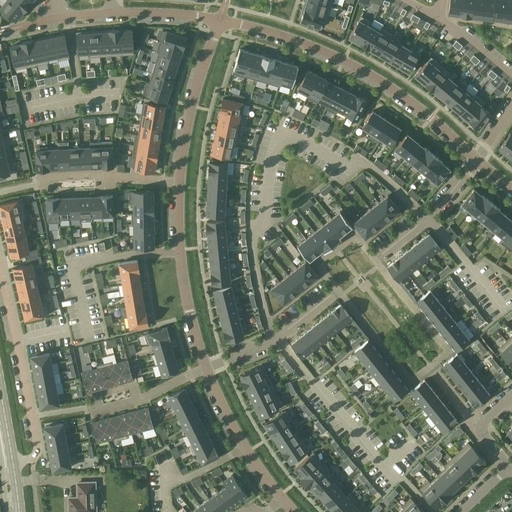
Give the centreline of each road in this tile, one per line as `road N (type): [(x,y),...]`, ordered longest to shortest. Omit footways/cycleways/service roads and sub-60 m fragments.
road 1 (residential): [(218,21),(191,105),(179,183),(179,252),(205,368)]
road 2 (residential): [(218,21),(349,63),(476,160)]
road 3 (residential): [(14,470),(37,450),(0,266)]
road 4 (residential): [(337,290),(273,340),(205,368)]
road 5 (residential): [(205,368),(281,497)]
road 6 (residential): [(476,160),(427,219),(376,262)]
